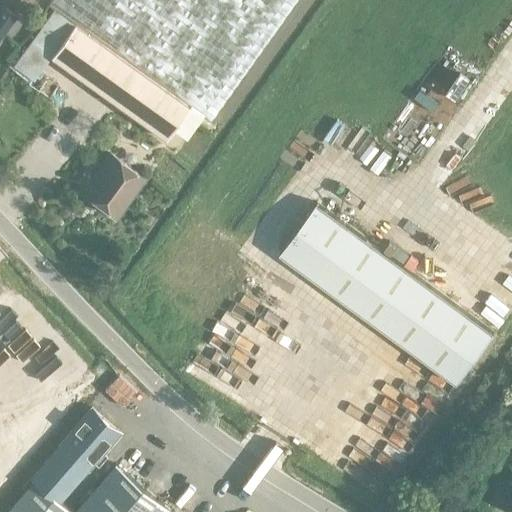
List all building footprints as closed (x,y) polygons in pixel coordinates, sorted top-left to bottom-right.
[(51,0),(48,4),(74,23),(51,57),(166,139),(189,105),(210,119),(295,0),(51,0)] [(39,106),(41,97),(28,94),(26,104),(39,106)] [(145,176),(111,152),(83,192),(116,216),(145,176)] [(317,202),(280,253),(457,382),(494,331),(317,202)] [(169,243),(186,256),(196,239),(178,228),(169,243)] [(186,256),(163,290),(202,317),(226,284),(186,256)] [(414,268),(434,281),(440,273),(420,260),(414,268)] [(238,268),(226,284),(248,301),(260,285),(238,268)] [(0,359),(0,390),(15,374),(0,359)] [(94,407),(33,477),(36,480),(7,511),(73,511),(61,501),(97,460),(100,463),(106,456),(102,453),(122,431),(94,407)] [(75,511),(168,511),(170,510),(117,464),(75,511)] [(196,511),(181,499),(172,511),(173,511),(172,511),(196,511)]
